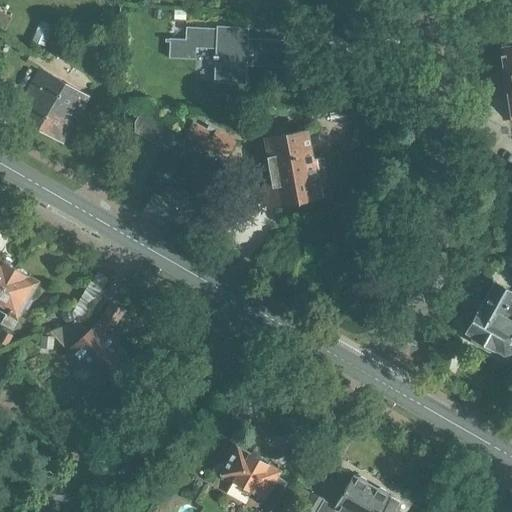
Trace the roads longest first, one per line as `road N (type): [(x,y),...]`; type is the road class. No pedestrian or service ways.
road 1 (residential): [(365,387),(416,245),(418,94),(399,0)]
road 2 (tertiary): [(255,325),(138,241),(0,165)]
road 3 (residential): [(57,511),(255,325)]
road 4 (tertiary): [(511,468),(365,387)]
road 5 (tertiary): [(365,387),(255,325)]
